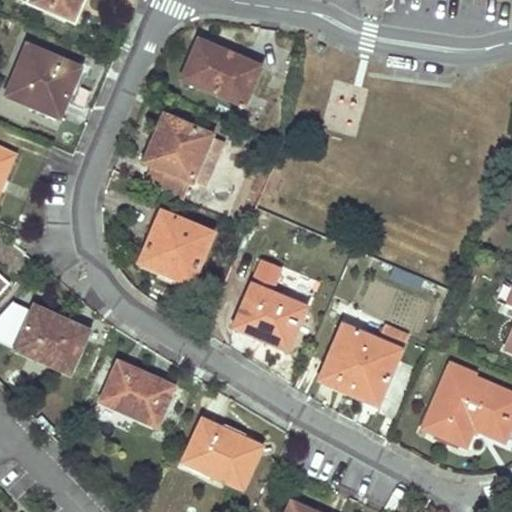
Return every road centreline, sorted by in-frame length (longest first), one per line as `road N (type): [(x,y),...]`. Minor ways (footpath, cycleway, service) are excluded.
road 1 (residential): [(168,0),(97,156),(82,209),(92,256),(112,293),(482,511)]
road 2 (residential): [(235,0),(319,13),(389,42),(462,52),(511,43)]
